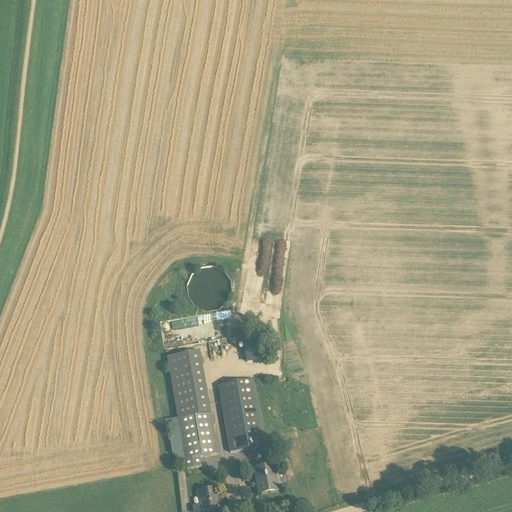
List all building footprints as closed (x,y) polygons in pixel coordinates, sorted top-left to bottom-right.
[(273,277),(288,277),(288,244),(274,244),(273,277)] [(223,269),(192,275),(194,283),(188,284),(190,293),(193,293),(196,307),(230,300),(223,269)] [(210,335),(209,335),(211,341),(224,336),(221,328),(224,327),(220,317),(213,320),(215,326),(208,329),(210,335)] [(165,330),(166,345),(185,344),(185,335),(170,335),(170,329),(165,330)] [(219,340),(208,344),(212,355),(223,351),(219,340)] [(244,346),(247,363),(263,360),(260,344),(244,346)] [(217,455),(207,391),(200,352),(167,359),(186,471),(202,468),(200,458),(217,455)] [(231,453),(263,448),(251,382),(222,388),(231,441),(229,442),(231,453)] [(256,481),(257,481),(260,495),(277,492),(275,478),(276,478),(274,466),(254,469),(256,481)] [(199,500),(201,500),(203,511),(209,511),(219,510),(215,490),(198,493),(199,500)]
